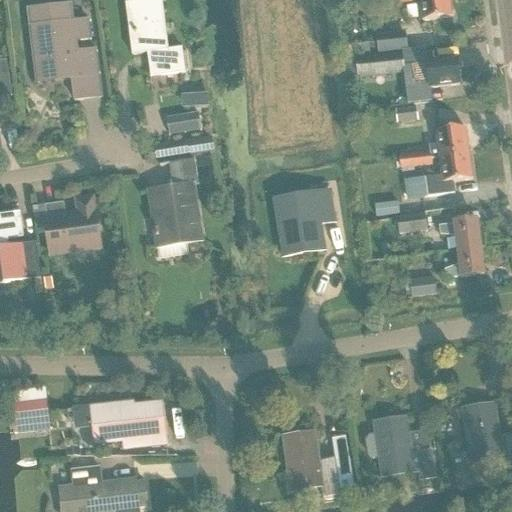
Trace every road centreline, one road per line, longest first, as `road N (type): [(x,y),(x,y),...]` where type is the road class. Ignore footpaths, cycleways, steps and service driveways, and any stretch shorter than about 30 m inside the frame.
road 1 (residential): [(511,322),(226,373)]
road 2 (residential): [(226,373),(0,369)]
road 3 (residential): [(230,511),(226,373)]
road 4 (residential): [(0,186),(124,161)]
